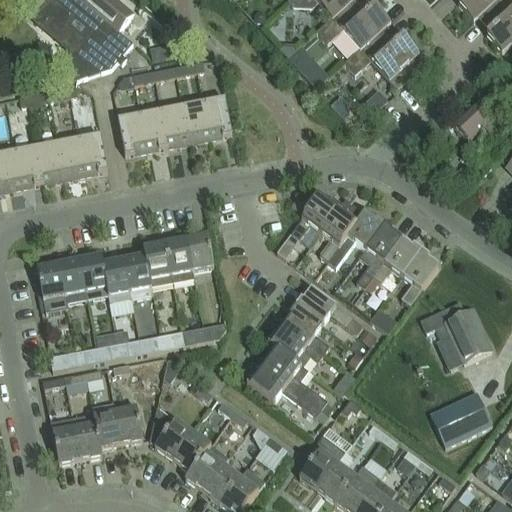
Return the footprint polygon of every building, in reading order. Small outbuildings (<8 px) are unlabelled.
[(133,19),(109,0),(50,0),(42,11),(83,45),(80,48),(68,52),(78,84),(112,74),(133,48),(118,37),(133,19)] [(293,0),(287,6),(293,13),(311,14),(317,8),(331,23),(356,0),(357,0),(293,0)] [(370,14),(357,0),(356,0),(331,23),(315,37),(326,50),(342,35),(359,54),(385,31),(386,31),(390,27),(374,10),(370,14)] [(499,0),(456,0),(461,5),(457,9),(472,25),(476,22),(476,21),(499,0)] [(511,0),(499,0),(476,21),(476,22),(489,36),(485,40),(501,57),(511,46),(511,0)] [(398,45),(386,31),(385,31),(359,54),(343,68),(355,81),(370,66),(396,94),(409,83),(410,85),(428,68),(403,41),(398,45)] [(284,49),(279,53),(286,62),(295,54),(291,49),(284,49)] [(161,51),(149,53),(152,66),(164,64),(161,51)] [(189,79),(203,76),(202,67),(187,70),(189,79)] [(189,79),(187,70),(173,73),(175,82),(189,79)] [(175,82),(173,73),(159,75),(161,84),(175,82)] [(147,87),(161,84),(159,75),(145,78),(147,87)] [(323,76),(310,88),(315,94),(328,82),(323,76)] [(147,87),(145,78),(131,81),(133,90),(147,87)] [(489,117),(507,100),(511,95),(511,88),(505,80),(451,130),(466,146),(493,121),(489,117)] [(76,101),(75,92),(60,95),(62,104),(76,101)] [(62,104),(60,95),(46,97),(48,106),(62,104)] [(34,109),(48,106),(46,97),(32,100),(34,109)] [(34,109),(32,100),(18,103),(20,112),(34,109)] [(511,102),(511,104),(503,111),(511,120),(511,119),(511,102)] [(231,140),(224,104),(203,108),(210,144),(231,140)] [(210,144),(203,108),(181,112),(188,148),(210,144)] [(188,148),(181,112),(160,116),(167,153),(188,148)] [(167,153),(160,116),(138,121),(145,157),(167,153)] [(145,157),(138,121),(117,125),(124,161),(145,157)] [(107,177),(100,140),(78,144),(85,181),(107,177)] [(85,181),(78,144),(57,149),(64,185),(85,181)] [(64,185),(57,149),(35,153),(43,189),(64,185)] [(43,189),(35,153),(14,157),(21,193),(43,189)] [(0,197),(21,193),(14,157),(0,159),(0,197)] [(319,239),(339,212),(320,198),(276,258),(285,264),(309,231),(319,239)] [(293,208),(291,210),(290,211),(298,217),(305,209),(297,203),(293,208)] [(357,226),(357,225),(362,219),(349,209),(347,213),(342,209),(339,212),(319,239),(330,246),(319,261),(327,268),(335,256),(357,226)] [(364,255),(384,228),(365,214),(362,219),(357,225),(357,226),(335,256),(327,268),(335,273),(354,247),(364,255)] [(364,277),(355,289),(363,295),(372,283),(402,242),(384,228),(364,255),(358,263),(368,271),(364,277)] [(213,273),(207,241),(185,245),(191,277),(192,277),(213,273)] [(401,282),(421,255),(402,242),(372,283),(380,289),(391,275),(401,282)] [(191,277),(185,245),(164,249),(171,289),(193,285),(192,277),(191,277)] [(171,289),(164,249),(142,254),(143,261),(144,261),(150,293),(171,289)] [(409,311),(439,269),(421,255),(401,282),(411,290),(400,305),(409,311)] [(102,269),(101,261),(79,266),(87,305),(108,301),(102,269)] [(144,261),(143,261),(123,265),(130,305),(152,301),(150,293),(144,261)] [(102,269),(108,301),(109,309),(112,320),(133,316),(130,305),(123,265),(102,269)] [(87,305),(79,266),(58,270),(66,309),(87,305)] [(67,314),(66,309),(58,270),(36,274),(45,318),(67,314)] [(360,330),(308,292),(294,311),(321,331),(329,320),(353,338),(360,330)] [(419,326),(425,339),(434,335),(439,346),(450,341),(463,369),(491,357),(472,316),(465,320),(459,308),(419,326)] [(321,331),(294,311),(281,329),(323,360),(329,352),(314,341),(321,331)] [(378,314),(369,327),(387,341),(396,328),(378,314)] [(225,335),(224,329),(202,333),(204,347),(218,345),(225,335)] [(323,360),(281,329),(267,348),(273,352),(301,372),(302,372),(309,362),(317,368),(323,360)] [(204,347),(202,333),(181,337),(183,352),(204,347)] [(364,333),(357,343),(369,351),(376,342),(364,333)] [(181,337),(159,341),(162,355),(183,352),(181,337)] [(162,355),(159,341),(138,346),(141,360),(162,355)] [(138,346),(117,349),(120,364),(141,360),(138,346)] [(120,364),(117,349),(96,353),(98,368),(120,364)] [(273,352),(260,370),(321,415),(327,407),(299,387),(307,376),(302,372),(301,372),(273,352)] [(96,353),(75,358),(77,372),(98,368),(96,353)] [(355,356),(348,367),(354,372),(362,361),(355,356)] [(77,372),(75,358),(49,363),(52,377),(77,372)] [(129,378),(127,370),(112,373),(113,381),(129,378)] [(321,415),(260,370),(258,372),(256,371),(250,379),(252,380),(246,389),(273,409),(281,398),(315,423),(321,415)] [(101,383),(100,376),(85,379),(86,386),(101,383)] [(342,402),(355,384),(345,377),(332,395),(342,402)] [(86,386),(85,379),(63,383),(65,390),(86,386)] [(65,390),(63,383),(42,387),(43,394),(65,390)] [(84,390),(61,393),(63,413),(87,410),(84,390)] [(212,401),(206,397),(199,392),(194,398),(207,407),(212,401)] [(491,431),(476,398),(429,420),(444,453),(491,431)] [(355,419),(361,412),(349,404),(340,417),(346,421),(351,416),(355,419)] [(234,417),(222,408),(217,415),(229,424),(234,417)] [(121,451),(114,417),(112,409),(91,413),(92,420),(100,455),(121,451)] [(136,413),(114,417),(121,451),(142,446),(136,413)] [(172,466),(192,438),(175,425),(174,426),(157,413),(149,446),(155,451),(154,453),(172,466)] [(242,433),(247,427),(234,417),(229,424),(242,433)] [(102,462),(100,455),(92,420),(71,424),(80,467),(102,462)] [(80,467),(71,424),(49,428),(58,471),(80,467)] [(368,437),(380,446),(385,440),(372,431),(368,437)] [(264,449),(269,443),(256,434),(252,440),(260,451),(262,452),(264,449)] [(189,479),(210,451),(192,438),(172,466),(189,478),(189,479)] [(504,439),(497,447),(505,453),(511,445),(504,439)] [(397,449),(385,440),(380,446),(393,455),(397,449)] [(316,497),(345,458),(322,441),(313,453),(318,456),(299,484),(316,497)] [(277,458),(281,452),(269,443),(264,449),(277,458)] [(202,498),(223,470),(227,463),(210,451),(189,479),(189,478),(184,485),(202,498)] [(415,472),(419,465),(407,456),(402,463),(415,472)] [(334,509),(354,481),(345,475),(351,466),(351,462),(345,458),(316,497),(334,509)] [(427,481),(432,475),(419,465),(415,472),(427,481)] [(219,511),(240,483),(223,470),(202,498),(219,511)] [(481,470),(475,478),(482,484),(487,478),(487,474),(481,470)] [(337,511),(358,511),(371,494),(379,485),(361,472),(354,481),(334,509),(337,511)] [(246,475),(240,483),(219,511),(221,511),(245,511),(264,488),(246,475)] [(415,477),(408,486),(414,490),(420,489),(424,484),(415,477)] [(455,491),(442,482),(437,488),(450,498),(455,491)] [(511,483),(501,498),(511,506),(511,483)] [(385,511),(389,507),(396,497),(379,485),(371,494),(358,511),(385,511)] [(464,493),(457,504),(465,509),(472,499),(464,493)]
